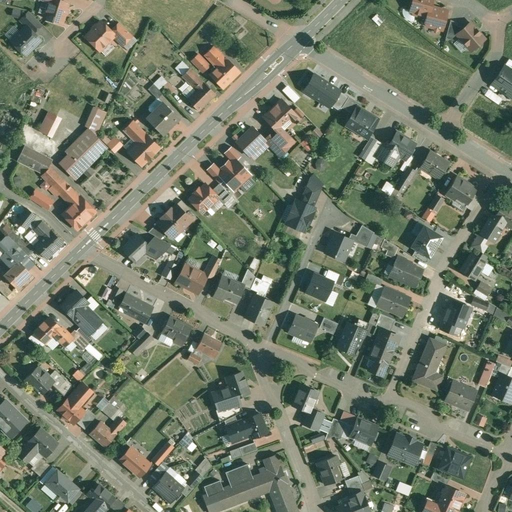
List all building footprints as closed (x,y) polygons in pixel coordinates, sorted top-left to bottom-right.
[(49,2),(44,0),(42,0),(38,12),(45,15),(49,2)] [(57,0),(49,0),(49,2),(45,15),(44,18),(62,24),(65,15),(67,14),(68,11),(67,9),(68,3),(57,0)] [(413,0),(413,2),(410,3),(408,10),(412,11),(415,15),(419,16),(421,15),(427,17),(426,22),(428,26),(433,27),(436,32),(440,29),(442,30),(447,11),(431,6),(433,1),(431,0),(413,0)] [(14,7),(13,17),(21,18),(23,9),(14,7)] [(29,11),(20,20),(26,26),(26,25),(34,33),(42,24),(29,11)] [(464,28),(451,20),(446,38),(451,40),(457,34),(464,28)] [(101,21),(86,37),(99,50),(113,36),(115,35),(111,31),(101,21)] [(464,28),(457,34),(471,51),(485,39),(470,22),(464,28)] [(120,23),(111,31),(115,35),(113,36),(123,45),(132,35),(120,23)] [(26,26),(11,41),(25,55),(41,40),(34,33),(26,25),(26,26)] [(226,59),(214,46),(204,55),(217,67),(210,74),(223,88),(239,72),(226,59)] [(210,66),(198,54),(192,60),(203,72),(210,66)] [(511,69),(505,65),(492,84),(511,96),(511,69)] [(204,82),(190,68),(182,76),(196,90),(187,99),(199,111),(216,94),(204,82)] [(176,89),(168,82),(164,86),(172,94),(176,89)] [(340,91),(326,82),(316,98),(330,107),(331,105),(340,91)] [(164,93),(154,84),(148,89),(158,99),(164,93)] [(504,99),(490,89),(485,96),(499,105),(504,99)] [(340,91),(331,105),(340,111),(342,108),(342,107),(349,97),(340,91)] [(360,104),(349,96),(349,97),(342,107),(342,108),(350,112),(347,117),(350,118),(357,106),(358,107),(360,104)] [(294,111),(282,99),(263,117),(275,130),(265,140),(280,156),(295,141),(286,132),(300,119),(294,111)] [(163,102),(147,118),(163,135),(179,118),(163,102)] [(117,105),(104,124),(112,130),(119,121),(118,121),(125,111),(117,105)] [(358,107),(357,106),(350,118),(346,125),(367,138),(378,119),(358,107)] [(305,115),(298,107),(294,111),(300,119),(305,115)] [(90,131),(79,141),(84,147),(95,157),(105,146),(96,136),(99,131),(107,112),(103,109),(90,131)] [(55,137),(63,117),(48,111),(40,132),(55,137)] [(146,133),(133,120),(123,130),(136,143),(127,152),(142,167),(161,148),(146,133)] [(256,124),(253,127),(258,132),(261,129),(256,124)] [(253,127),(237,142),(249,155),(265,140),(258,132),(253,127)] [(318,138),(322,134),(317,128),(313,132),(318,138)] [(405,136),(397,131),(387,147),(386,147),(398,154),(397,156),(398,156),(405,160),(415,144),(404,137),(405,136)] [(371,136),(362,150),(368,153),(364,160),(369,163),(373,156),(374,153),(376,154),(382,144),(377,140),(371,136)] [(308,144),(312,140),(308,137),(301,144),(309,151),(312,148),(308,144)] [(387,147),(382,144),(376,154),(375,156),(392,166),(398,156),(397,156),(398,154),(386,147),(387,147)] [(52,160),(25,146),(18,160),(45,174),(52,160)] [(77,148),(61,163),(75,177),(82,170),(89,177),(94,172),(87,165),(90,162),(77,148)] [(448,163),(430,151),(420,167),(439,178),(448,163)] [(413,156),(410,154),(400,170),(403,172),(413,156)] [(235,159),(219,175),(233,190),(249,175),(235,159)] [(408,167),(395,188),(401,192),(415,171),(408,167)] [(464,180),(457,175),(446,194),(466,207),(476,189),(464,181),(464,180)] [(61,177),(49,188),(57,197),(60,194),(59,193),(68,184),(61,177)] [(310,178),(300,201),(313,206),(320,189),(310,178)] [(232,196),(219,183),(212,190),(219,197),(218,198),(224,204),(232,196)] [(81,197),(68,184),(59,193),(60,194),(72,206),(63,214),(78,229),(83,223),(85,223),(89,219),(89,217),(96,212),(81,197)] [(206,184),(200,189),(199,188),(194,193),(195,194),(189,199),(202,213),(218,198),(219,197),(212,190),(206,184)] [(53,201),(36,190),(31,197),(47,209),(53,201)] [(437,194),(429,207),(436,211),(444,199),(437,194)] [(191,209),(182,200),(177,204),(186,214),(191,209)] [(315,208),(296,200),(286,223),(305,232),(315,208)] [(177,204),(169,211),(169,210),(166,213),(182,230),(192,220),(186,214),(177,204)] [(511,209),(502,204),(492,220),(490,218),(480,233),(488,238),(494,242),(500,231),(494,227),(498,220),(511,228),(511,227),(511,209)] [(27,208),(17,222),(25,229),(36,215),(27,208)] [(182,230),(166,213),(163,215),(164,216),(157,223),(167,233),(171,237),(173,238),(182,230)] [(437,227),(421,217),(417,223),(425,227),(433,232),(437,227)] [(51,230),(42,221),(34,229),(43,238),(51,230)] [(157,223),(148,232),(156,236),(161,239),(167,233),(157,223)] [(425,227),(413,246),(429,256),(441,237),(433,232),(425,227)] [(33,251),(12,230),(8,235),(26,254),(28,256),(33,251)] [(43,238),(40,241),(37,237),(31,243),(46,259),(63,243),(51,230),(43,238)] [(488,238),(480,233),(472,246),(482,253),(486,246),(484,244),(488,238)] [(148,244),(138,234),(123,248),(135,261),(148,249),(150,247),(148,244)] [(354,234),(350,242),(365,248),(368,240),(354,234)] [(26,254),(8,235),(7,235),(0,244),(0,256),(12,268),(19,261),(26,254)] [(348,262),(355,245),(331,235),(324,252),(348,262)] [(156,236),(148,244),(150,247),(148,249),(156,258),(171,244),(161,239),(156,236)] [(398,247),(384,239),(381,247),(395,253),(398,247)] [(486,262),(471,253),(461,270),(475,279),(486,262)] [(214,256),(205,272),(214,277),(221,260),(214,256)] [(406,260),(397,256),(389,276),(415,287),(423,270),(405,262),(406,260)] [(12,268),(4,275),(16,288),(31,273),(19,261),(12,268)] [(208,276),(186,264),(176,281),(199,293),(208,276)] [(249,270),(244,283),(252,287),(256,277),(249,270)] [(383,279),(368,273),(365,279),(380,286),(383,279)] [(325,303),(334,282),(313,274),(304,295),(325,303)] [(244,286),(222,276),(214,296),(223,300),(224,297),(237,303),(244,286)] [(271,284),(256,277),(252,287),(251,289),(258,292),(260,287),(268,291),(271,284)] [(12,291),(1,280),(0,281),(0,290),(7,297),(12,291)] [(492,289),(481,282),(476,289),(488,296),(492,289)] [(116,286),(109,298),(116,302),(122,290),(116,286)] [(411,298),(384,287),(376,305),(403,316),(411,298)] [(77,291),(71,295),(67,299),(61,306),(73,318),(86,305),(88,303),(77,291)] [(153,307),(126,293),(120,305),(128,310),(126,313),(145,323),(153,307)] [(273,302),(255,294),(245,317),(263,325),(273,302)] [(489,303),(474,298),(471,304),(472,304),(486,310),(489,303)] [(471,308),(453,300),(452,301),(453,301),(450,309),(449,309),(445,320),(463,327),(471,308)] [(86,305),(73,318),(81,326),(89,334),(90,334),(102,322),(86,305)] [(395,320),(381,314),(375,326),(390,332),(395,320)] [(183,323),(170,316),(162,332),(175,339),(173,342),(182,346),(192,326),(184,322),(183,323)] [(311,343),(318,326),(294,316),(287,333),(311,343)] [(50,317),(35,332),(46,343),(55,335),(65,346),(71,340),(73,338),(70,335),(62,327),(61,328),(50,317)] [(368,323),(359,319),(356,325),(366,329),(368,323)] [(356,325),(348,322),(337,348),(355,355),(364,334),(366,329),(356,325)] [(375,326),(368,323),(366,329),(364,334),(371,337),(375,326)] [(141,325),(134,332),(140,339),(147,332),(141,325)] [(81,326),(76,331),(75,330),(89,343),(94,338),(90,334),(89,334),(81,326)] [(89,343),(75,330),(70,335),(73,338),(71,340),(82,351),(87,346),(89,343)] [(140,339),(130,349),(136,355),(154,338),(147,332),(140,339)] [(222,343),(204,334),(196,348),(215,358),(222,343)] [(396,344),(377,337),(369,357),(375,360),(371,370),(369,369),(368,370),(383,376),(387,365),(388,365),(396,344)] [(430,339),(414,380),(437,389),(442,377),(441,376),(441,378),(433,375),(445,345),(430,339)] [(201,358),(191,353),(188,359),(198,364),(201,358)] [(511,367),(496,360),(492,372),(492,373),(494,367),(509,374),(511,367)] [(44,372),(38,366),(25,379),(32,386),(34,384),(43,393),(42,393),(42,394),(52,384),(55,381),(50,376),(45,371),(44,372)] [(492,372),(485,370),(479,385),(486,387),(492,373),(492,372)] [(65,381),(55,371),(50,376),(55,381),(52,384),(57,389),(65,381)] [(243,372),(226,378),(230,388),(213,393),(218,409),(219,410),(235,405),(235,407),(240,406),(241,405),(238,397),(250,393),(243,372)] [(511,401),(511,377),(502,374),(493,396),(494,396),(501,399),(511,404),(511,401)] [(72,388),(65,381),(57,389),(64,396),(72,388)] [(477,391),(453,381),(453,382),(450,390),(450,389),(445,400),(454,404),(454,403),(469,409),(469,410),(469,411),(477,391)] [(82,382),(58,410),(64,415),(63,417),(67,420),(69,419),(74,423),(84,411),(79,407),(92,391),(82,382)] [(318,392),(301,385),(293,406),(308,412),(310,412),(311,409),(318,392)] [(104,398),(97,406),(102,410),(109,402),(104,398)] [(5,399),(0,404),(0,424),(6,430),(12,435),(10,436),(11,437),(27,421),(5,399)] [(118,410),(109,402),(102,410),(111,418),(118,410)] [(235,405),(219,410),(218,409),(216,410),(220,423),(243,411),(240,406),(235,407),(235,405)] [(97,416),(89,409),(77,423),(85,429),(97,416)] [(324,414),(311,409),(310,412),(308,412),(303,424),(317,430),(324,414)] [(261,413),(246,419),(239,422),(242,429),(244,428),(246,434),(250,432),(253,438),(268,432),(261,413)] [(484,427),(487,417),(477,414),(474,423),(484,427)] [(109,429),(100,421),(90,433),(106,447),(116,435),(126,423),(120,417),(109,429)] [(377,427),(358,419),(359,418),(358,418),(350,436),(361,441),(361,440),(370,444),(370,445),(378,426),(377,427)] [(334,419),(325,439),(334,436),(340,421),(334,419)] [(340,421),(334,436),(340,439),(347,424),(340,421)] [(239,422),(228,426),(231,433),(242,429),(239,422)] [(57,443),(41,429),(30,442),(20,454),(28,461),(38,449),(46,456),(57,443)] [(179,443),(186,449),(195,440),(188,433),(179,443)] [(416,440),(407,436),(407,438),(397,434),(388,454),(414,465),(416,461),(423,445),(423,444),(415,441),(416,440)] [(168,442),(153,460),(158,465),(174,447),(168,442)] [(255,442),(239,448),(242,455),(258,450),(255,442)] [(437,444),(431,442),(429,447),(426,453),(433,455),(437,444)] [(423,445),(416,461),(422,464),(426,453),(429,447),(423,444),(423,445)] [(125,464),(136,452),(130,447),(119,459),(125,464)] [(471,458),(448,448),(439,468),(448,472),(463,478),(471,458)] [(150,464),(136,452),(125,464),(140,476),(150,464)] [(371,454),(367,462),(374,465),(377,456),(371,454)] [(281,466),(276,455),(264,459),(266,467),(260,469),(262,474),(252,478),(230,486),(216,491),(223,509),(270,490),(278,511),(298,511),(287,484),(288,484),(281,466)] [(336,455),(317,463),(326,485),(345,478),(336,455)] [(52,467),(41,457),(31,468),(42,478),(52,467)] [(391,467),(378,462),(373,475),(386,480),(391,467)] [(246,463),(224,472),(230,486),(252,478),(246,463)] [(184,480),(170,468),(166,473),(184,488),(186,485),(183,482),(184,480)] [(73,484),(57,471),(47,482),(48,483),(44,487),(51,493),(55,489),(63,496),(70,488),(73,484)] [(197,471),(187,483),(188,483),(193,488),(193,487),(203,476),(197,471)] [(166,473),(165,472),(153,486),(165,496),(164,497),(171,503),(181,492),(184,488),(166,473)] [(447,478),(434,472),(430,479),(444,485),(447,478)] [(359,475),(345,481),(348,489),(362,484),(359,475)] [(410,496),(414,486),(400,481),(396,491),(410,496)] [(186,485),(184,488),(181,492),(186,496),(194,488),(193,487),(193,488),(188,483),(186,485)] [(362,484),(348,489),(351,496),(362,492),(365,491),(362,484)] [(100,485),(89,497),(94,501),(84,511),(101,511),(104,510),(115,498),(100,485)] [(447,486),(438,505),(428,501),(422,511),(456,511),(458,508),(465,494),(447,486)] [(70,488),(63,496),(68,500),(75,492),(70,488)] [(351,501),(336,507),(338,511),(370,511),(362,492),(351,496),(350,496),(351,501)] [(118,498),(110,507),(116,511),(119,511),(126,504),(118,498)] [(505,511),(507,504),(497,502),(495,511),(505,511)] [(382,511),(383,511),(391,511),(393,506),(385,503),(382,511)]
